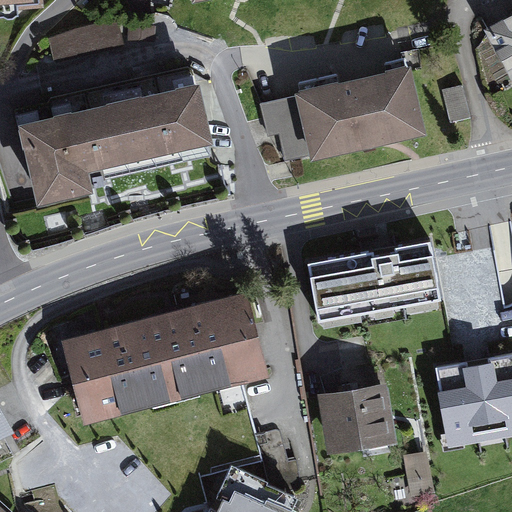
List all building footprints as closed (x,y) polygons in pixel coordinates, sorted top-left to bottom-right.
[(0,0),(0,10),(45,7),(44,0),(0,0)] [(130,12),(128,40),(154,42),(157,15),(130,12)] [(511,18),(482,34),(511,92),(511,18)] [(117,20),(48,37),(55,64),(124,47),(117,20)] [(410,62),(295,89),(312,158),(427,131),(410,62)] [(199,79),(18,120),(37,203),(94,190),(89,168),(213,140),(199,79)] [(463,84),(442,89),(450,122),(471,117),(463,84)] [(430,238),(307,261),(318,320),(322,319),(324,327),(439,306),(437,297),(441,296),(430,238)] [(247,291),(62,338),(84,423),(269,376),(247,291)] [(511,349),(433,364),(448,445),(511,433),(511,349)] [(386,380),(317,392),(327,452),(396,440),(386,380)] [(0,402),(0,439),(16,431),(0,402)] [(429,456),(407,459),(413,500),(436,497),(429,456)] [(269,478),(232,462),(209,511),(291,511),(299,495),(267,481),(269,478)]
